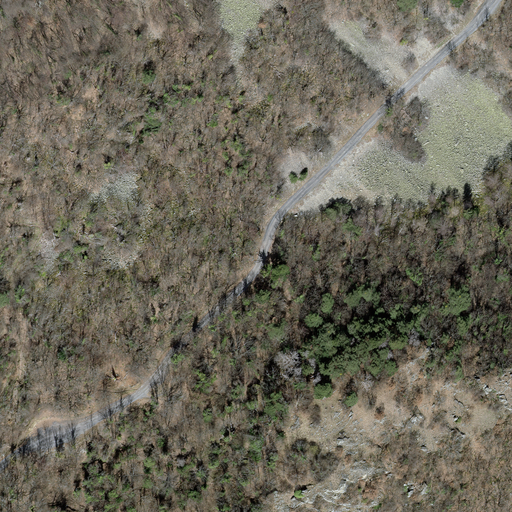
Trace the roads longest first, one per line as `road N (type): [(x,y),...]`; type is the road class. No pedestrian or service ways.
road 1 (track): [(498,0),(280,217),(255,276),(139,390)]
road 2 (track): [(0,471),(139,390)]
